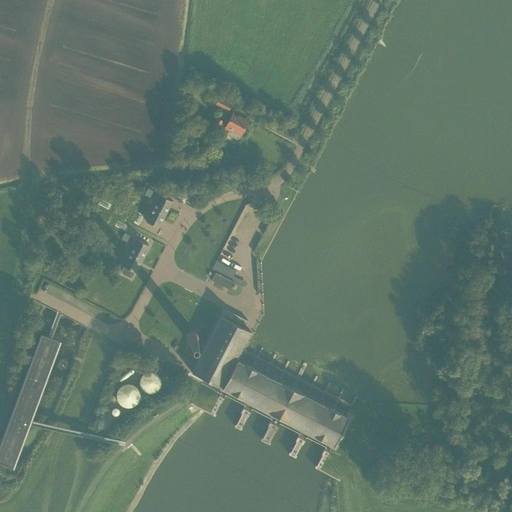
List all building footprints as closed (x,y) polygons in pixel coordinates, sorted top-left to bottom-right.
[(228,111),(232,103),(219,97),(215,104),(228,111)] [(238,138),(248,121),(233,113),(227,124),(223,121),(223,120),(218,117),(212,128),(218,131),(221,125),(225,127),(229,129),(226,134),(236,139),(238,138)] [(153,191),(148,188),(144,195),(149,197),(153,191)] [(158,228),(172,201),(157,193),(153,200),(157,202),(146,221),(158,228)] [(127,241),(130,235),(124,232),(121,239),(127,241)] [(135,272),(143,256),(149,245),(133,237),(129,245),(133,247),(123,266),(124,266),(122,270),(123,273),(130,277),(132,275),(134,272),(135,272)] [(216,261),(212,270),(234,280),(238,272),(216,261)] [(230,289),(234,281),(216,272),(212,280),(230,289)] [(221,316),(197,362),(194,369),(192,372),(221,387),(334,446),(349,417),(302,393),(299,392),(300,390),(287,384),(287,385),(283,383),(283,384),(237,360),(251,331),(244,328),(248,321),(225,309),(222,316),(221,316)] [(193,331),(192,331),(189,332),(188,334),(187,336),(187,338),(188,340),(189,341),(191,341),(193,341),(195,340),(196,339),(197,337),(197,335),(196,334),(195,332),(194,332),(193,331)] [(33,417),(61,341),(51,337),(40,333),(0,440),(0,455),(16,461),(14,467),(31,421),(32,419),(33,417)] [(138,369),(138,368),(138,367),(137,367),(137,366),(137,365),(136,365),(136,364),(135,364),(134,363),(133,363),(132,363),(131,363),(130,363),(130,364),(129,364),(129,365),(128,365),(128,366),(127,366),(127,367),(127,368),(127,369),(127,370),(127,371),(128,371),(128,372),(129,372),(129,373),(130,373),(130,374),(131,374),(132,374),(133,374),(134,374),(135,373),(136,373),(136,372),(137,372),(137,371),(137,370),(138,370),(138,369)] [(139,381),(139,382),(139,383),(140,384),(140,385),(140,386),(141,387),(141,388),(142,389),(142,390),(143,390),(144,391),(146,392),(147,393),(149,393),(150,393),(152,393),(154,392),(155,392),(156,391),(157,390),(158,389),(159,389),(159,388),(160,387),(160,386),(161,385),(161,384),(161,383),(161,381),(161,380),(160,379),(160,378),(159,376),(158,375),(157,374),(156,373),(155,373),(154,372),(153,372),(152,372),(150,371),(149,372),(147,372),(146,372),(145,373),(144,373),(143,374),(142,375),(141,376),(141,377),(140,378),(140,379),(139,380),(139,381)] [(140,396),(140,395),(140,394),(140,393),(139,392),(139,391),(139,390),(138,389),(137,388),(137,387),(136,386),(135,385),(134,385),(133,384),(131,384),(130,384),(128,383),(127,383),(126,384),(124,384),(123,385),(122,385),(120,386),(120,387),(119,388),(118,389),(118,390),(117,390),(117,392),(116,393),(116,394),(116,395),(116,396),(116,397),(117,399),(117,400),(118,401),(118,402),(119,403),(120,404),(121,405),(122,406),(124,406),(124,407),(126,407),(128,407),(129,407),(130,407),(132,407),(133,406),(134,405),(135,405),(136,404),(137,403),(138,402),(139,401),(139,400),(139,399),(140,397),(140,396)]
